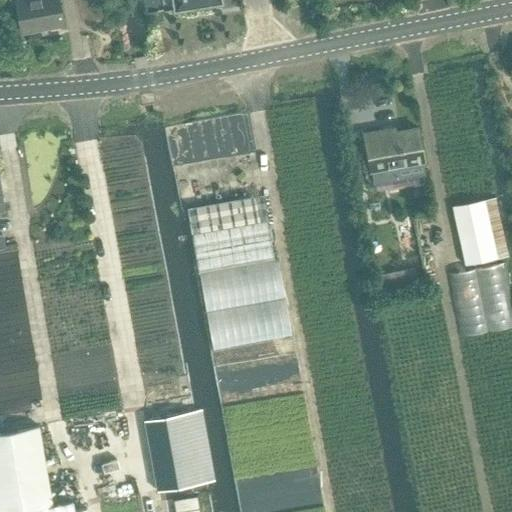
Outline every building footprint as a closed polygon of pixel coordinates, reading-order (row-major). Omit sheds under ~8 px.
[(8,0),(10,5),(16,4),(20,33),(62,26),(57,0),(8,0)] [(171,0),(173,9),(221,1),(220,0),(171,0)] [(360,148),(358,148),(361,163),(362,163),(369,161),(369,166),(370,171),(373,184),(425,174),(423,161),(417,128),(395,132),(382,134),(381,130),(363,133),(365,142),(366,147),(360,148)] [(187,208),(199,272),(274,259),(262,195),(187,208)] [(452,207),(465,266),(496,259),(484,201),(452,207)] [(380,294),(405,289),(401,272),(377,277),(380,294)] [(145,421),(158,491),(206,482),(194,412),(145,421)] [(0,432),(0,511),(87,511),(86,508),(74,510),(73,506),(72,501),(51,505),(38,426),(0,432)] [(199,511),(197,496),(172,500),(174,511),(199,511)]
